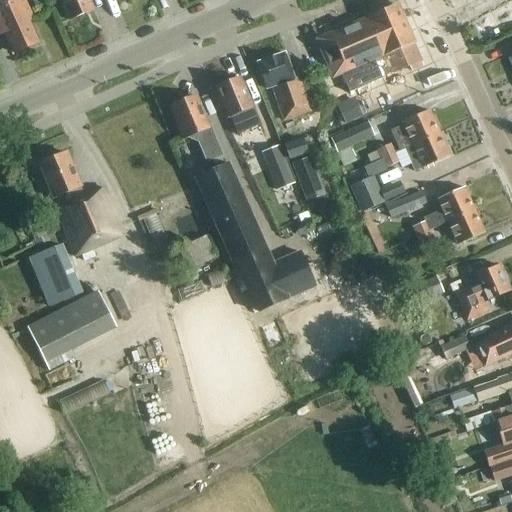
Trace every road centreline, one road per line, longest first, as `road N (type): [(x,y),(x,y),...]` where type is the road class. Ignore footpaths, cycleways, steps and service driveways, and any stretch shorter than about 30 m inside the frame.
road 1 (tertiary): [(0,114),(263,0)]
road 2 (unclassified): [(511,174),(431,0)]
